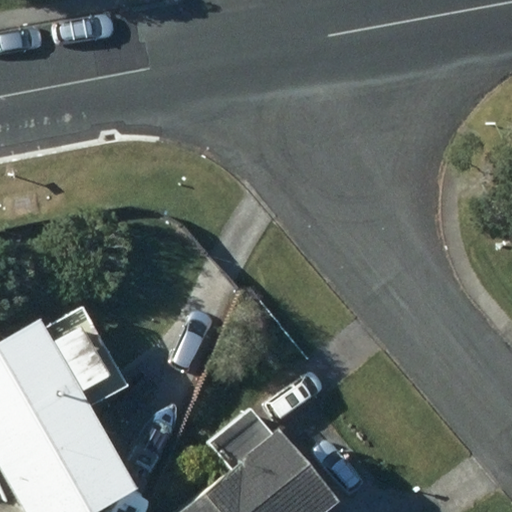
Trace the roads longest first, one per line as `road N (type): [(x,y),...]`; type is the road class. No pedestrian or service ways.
road 1 (residential): [(511,386),(315,152),(288,45)]
road 2 (residential): [(0,98),(288,45)]
road 3 (residential): [(288,45),(511,3)]
